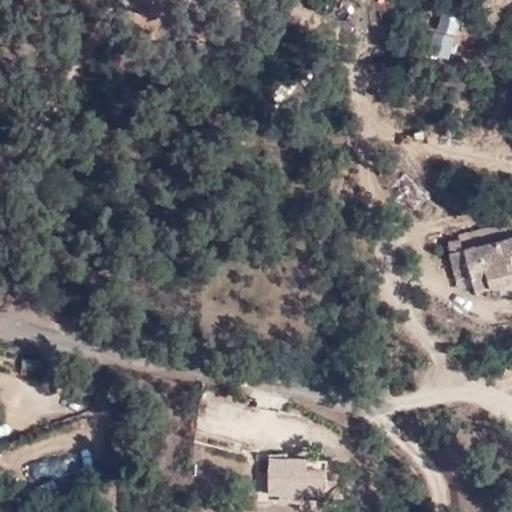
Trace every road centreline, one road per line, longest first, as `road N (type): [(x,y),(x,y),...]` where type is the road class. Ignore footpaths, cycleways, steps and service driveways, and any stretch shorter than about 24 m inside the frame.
road 1 (track): [(142,0),(187,21),(290,10),(332,21),(343,33),(355,63),(366,169),(428,347),(409,401)]
road 2 (residential): [(0,325),(356,400),(372,410)]
road 3 (residential): [(372,410),(453,391),(511,401)]
road 4 (residential): [(372,410),(433,464),(434,511)]
